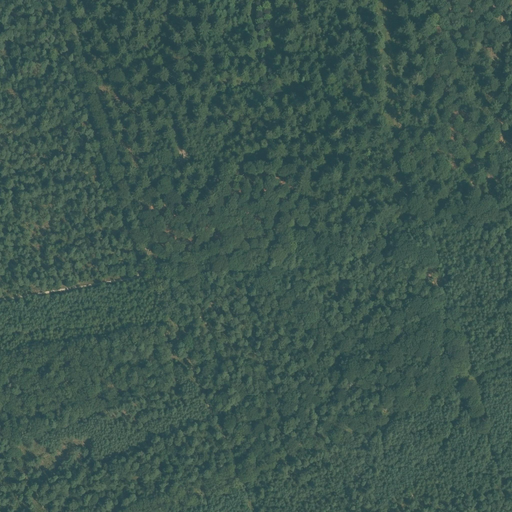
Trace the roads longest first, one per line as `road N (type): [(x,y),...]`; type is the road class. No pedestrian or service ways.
road 1 (track): [(151,273),(390,229),(406,210),(434,221),(495,209),(499,0)]
road 2 (track): [(152,511),(239,476),(151,273)]
road 3 (track): [(239,476),(511,361)]
road 4 (track): [(151,273),(138,262),(60,0)]
road 5 (track): [(68,0),(153,259),(165,270)]
road 6 (track): [(386,0),(406,210)]
road 7 (track): [(0,303),(151,273)]
